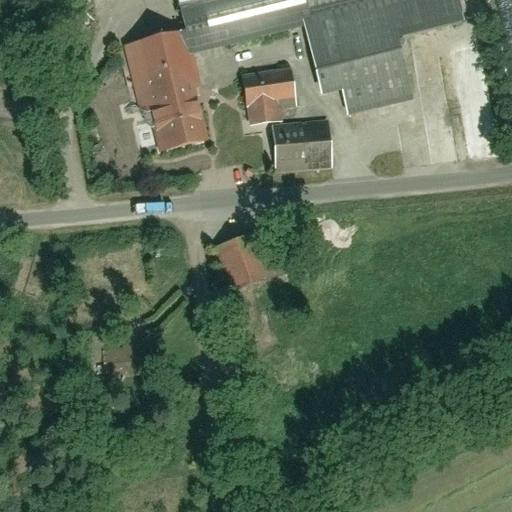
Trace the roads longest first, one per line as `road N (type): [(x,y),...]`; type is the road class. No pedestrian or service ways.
road 1 (residential): [(0,227),(511,174)]
road 2 (track): [(191,209),(215,511)]
